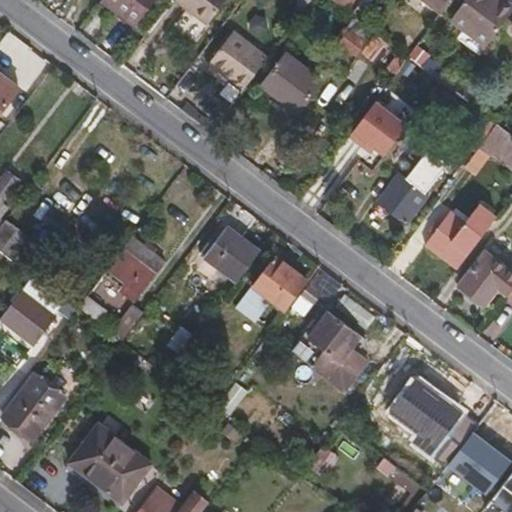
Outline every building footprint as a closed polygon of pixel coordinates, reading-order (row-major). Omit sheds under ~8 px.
[(101,0),(135,26),(154,0),(101,0)] [(176,0),(208,24),(226,0),(176,0)] [(335,0),(347,9),(353,0),(335,0)] [(366,20),(380,1),(378,0),(365,0),(356,13),(366,20)] [(423,0),(440,14),(450,0),(423,0)] [(507,19),(511,12),(511,6),(503,0),(466,0),(452,19),(465,28),(460,35),(482,51),(507,19)] [(357,54),(373,32),(355,17),(348,28),(345,26),(337,38),(357,54)] [(244,90),(268,58),(234,32),(210,63),(213,65),(234,82),(244,90)] [(299,113),(322,83),(287,55),(264,85),(299,113)] [(0,114),(19,88),(0,73),(0,114)] [(511,164),(511,134),(498,124),(481,145),(491,153),(493,150),(511,164)] [(425,194),(448,163),(419,141),(409,155),(419,162),(406,179),(398,173),(376,202),(405,225),(428,195),(425,194)] [(457,268),(498,215),(480,202),(467,221),(452,210),(426,243),(457,268)] [(83,250),(91,237),(51,206),(43,219),(83,250)] [(230,219),(262,241),(271,228),(239,206),(230,219)] [(238,280),(260,252),(228,227),(206,255),(238,280)] [(136,299),(164,262),(131,235),(107,267),(126,282),(122,288),(136,299)] [(485,303),(498,285),(508,293),(511,287),(511,273),(484,252),(460,284),(485,303)] [(286,310),(308,281),(275,256),(253,285),(286,310)] [(41,334),(55,315),(21,289),(7,308),(41,334)] [(80,303),(98,317),(106,306),(87,293),(80,303)] [(124,339),(141,315),(129,306),(111,329),(124,339)] [(341,361),(361,333),(329,310),(309,337),(341,361)] [(54,407),(57,388),(30,368),(0,407),(0,412),(31,436),(54,407)] [(420,395),(424,390),(411,380),(407,386),(420,395)] [(438,409),(420,395),(407,386),(381,420),(411,444),(438,409)] [(119,500),(147,463),(96,423),(67,460),(119,500)] [(324,477),(338,456),(322,445),(307,465),(324,477)] [(449,511),(494,511),(462,487),(446,509),(449,511)] [(195,492),(183,507),(157,488),(138,511),(200,511),(209,501),(195,492)]
